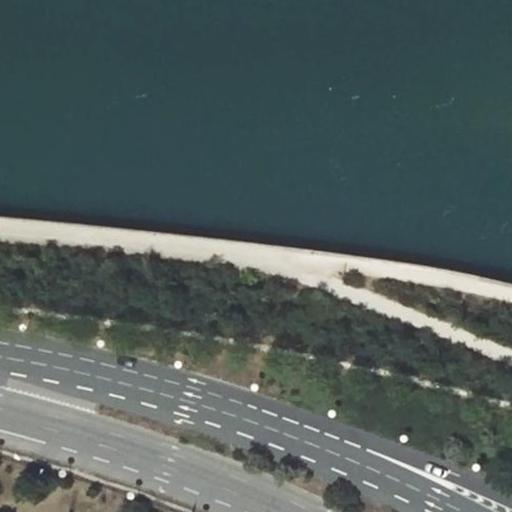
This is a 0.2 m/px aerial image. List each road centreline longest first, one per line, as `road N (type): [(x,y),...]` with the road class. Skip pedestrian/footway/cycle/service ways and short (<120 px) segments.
road 1 (primary): [(511,497),(345,435),(212,400)]
road 2 (primary): [(0,408),(206,476),(280,511)]
road 3 (primary): [(446,511),(212,400)]
road 4 (primary): [(212,400),(0,350)]
